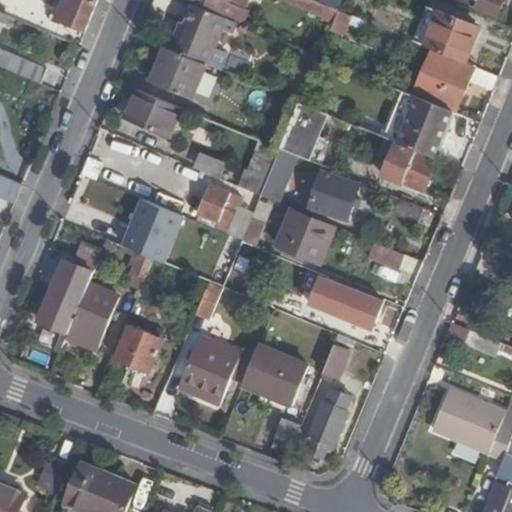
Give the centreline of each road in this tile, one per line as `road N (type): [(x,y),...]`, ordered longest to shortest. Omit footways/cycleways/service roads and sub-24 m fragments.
road 1 (residential): [(347,511),(511,114)]
road 2 (residential): [(347,511),(0,383)]
road 3 (residential): [(0,310),(127,0)]
